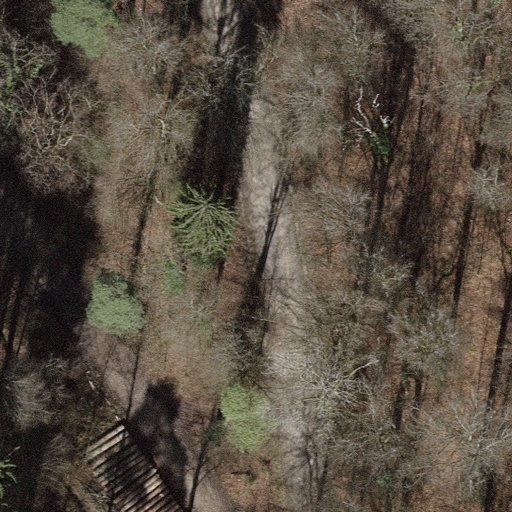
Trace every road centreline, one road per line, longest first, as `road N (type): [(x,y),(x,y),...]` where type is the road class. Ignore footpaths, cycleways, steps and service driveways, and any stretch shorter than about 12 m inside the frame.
road 1 (track): [(307,511),(283,243),(224,0)]
road 2 (track): [(238,511),(0,191)]
